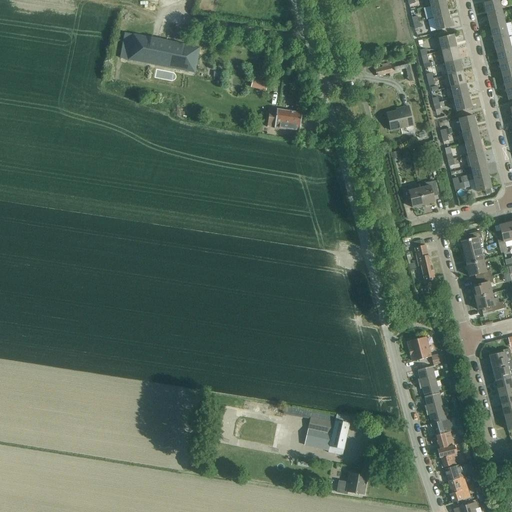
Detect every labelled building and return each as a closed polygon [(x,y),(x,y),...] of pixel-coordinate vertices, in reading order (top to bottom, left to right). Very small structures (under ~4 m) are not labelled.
[(498,0),(484,4),(487,16),(501,12),(498,0)] [(430,6),(433,18),(448,15),(445,2),(430,6)] [(487,16),(490,28),(504,24),(501,12),(487,16)] [(448,15),(433,18),(436,30),(451,27),(448,15)] [(511,35),(511,31),(510,23),(504,24),(490,28),(493,40),(507,36),(511,35)] [(200,48),(152,39),(125,33),(120,59),(195,73),(200,48)] [(439,39),(442,51),(456,48),(453,35),(439,39)] [(493,40),(496,52),(510,48),(507,36),(493,40)] [(442,51),(445,63),(459,60),(456,48),(442,51)] [(496,52),(499,64),(511,60),(511,54),(510,48),(496,52)] [(427,55),(421,56),(424,69),(430,68),(427,55)] [(445,63),(448,76),(462,72),(459,60),(445,63)] [(511,60),(499,64),(502,76),(511,73),(511,60)] [(375,70),(377,77),(392,73),(390,66),(375,70)] [(448,76),(451,88),(465,84),(462,72),(448,76)] [(511,73),(502,76),(505,88),(511,86),(511,73)] [(255,77),(253,86),(268,89),(270,80),(255,77)] [(451,88),(454,100),(468,96),(465,84),(451,88)] [(468,96),(454,100),(457,112),(471,109),(468,96)] [(386,114),(390,131),(413,126),(409,107),(402,109),(402,111),(386,114)] [(274,129),(299,133),(302,114),(270,109),(267,126),(274,127),(274,129)] [(459,119),(462,132),(476,129),(473,116),(459,119)] [(462,132),(465,144),(479,141),(476,129),(462,132)] [(465,144),(468,156),(482,153),(479,141),(465,144)] [(410,147),(402,148),(404,161),(411,161),(410,147)] [(468,156),(471,168),(485,165),(482,153),(468,156)] [(471,168),(474,181),(488,177),(485,165),(471,168)] [(488,177),(474,181),(477,193),(491,189),(488,177)] [(426,188),(419,189),(423,206),(435,203),(433,197),(438,196),(434,182),(425,184),(426,188)] [(423,206),(419,189),(412,191),(411,187),(401,190),(405,204),(411,203),(412,209),(423,206)] [(511,240),(511,229),(510,222),(499,225),(500,231),(495,232),(500,254),(507,252),(504,242),(511,240)] [(460,242),(463,254),(480,249),(477,239),(481,238),(480,232),(464,236),(465,241),(460,242)] [(421,267),(425,282),(435,280),(429,256),(427,256),(425,246),(414,248),(419,267),(421,267)] [(463,254),(465,265),(483,261),(480,249),(463,254)] [(474,275),(475,280),(491,276),(489,270),(485,271),(483,261),(465,265),(468,277),(474,275)] [(471,287),(474,298),(491,294),(489,284),(492,283),(491,276),(475,280),(477,285),(471,287)] [(491,294),(474,298),(477,310),(481,309),(482,314),(505,308),(504,302),(494,304),(491,294)] [(407,342),(410,350),(409,350),(410,355),(411,355),(413,362),(430,357),(425,338),(407,342)] [(489,356),(492,369),(506,365),(511,363),(511,362),(509,349),(502,350),(503,353),(489,356)] [(443,363),(441,354),(431,356),(433,366),(443,363)] [(511,363),(492,369),(495,381),(510,378),(509,377),(511,376),(511,363)] [(417,380),(418,384),(435,380),(432,367),(418,370),(420,379),(417,380)] [(495,381),(498,394),(511,390),(511,387),(510,378),(495,381)] [(422,389),(424,397),(439,394),(435,380),(418,384),(420,389),(422,389)] [(511,390),(498,394),(501,406),(511,403),(511,390)] [(424,407),(425,412),(442,407),(439,394),(424,397),(427,406),(424,407)] [(511,403),(501,406),(504,419),(511,416),(511,403)] [(431,424),(432,424),(445,421),(446,420),(442,407),(425,412),(427,417),(429,416),(431,424)] [(328,453),(342,456),(351,418),(336,415),(335,422),(311,418),(308,430),(332,435),(328,453)] [(432,424),(435,436),(448,433),(445,421),(432,424)] [(435,436),(439,450),(452,446),(449,432),(448,433),(435,436)] [(439,459),(441,459),(455,455),(452,446),(439,450),(437,450),(439,459)] [(455,455),(441,459),(443,468),(455,465),(453,458),(455,458),(455,455)] [(310,466),(310,457),(299,457),(299,467),(310,466)] [(445,469),(448,482),(461,478),(463,477),(459,465),(445,469)] [(363,495),(367,477),(349,474),(348,482),(339,481),(337,490),(337,493),(344,494),(347,495),(348,492),(363,495)] [(461,478),(448,482),(452,494),(450,495),(452,503),(468,498),(467,494),(468,494),(465,483),(463,484),(461,478)] [(475,511),(474,510),(477,509),(475,502),(454,509),(455,511),(475,511)]
